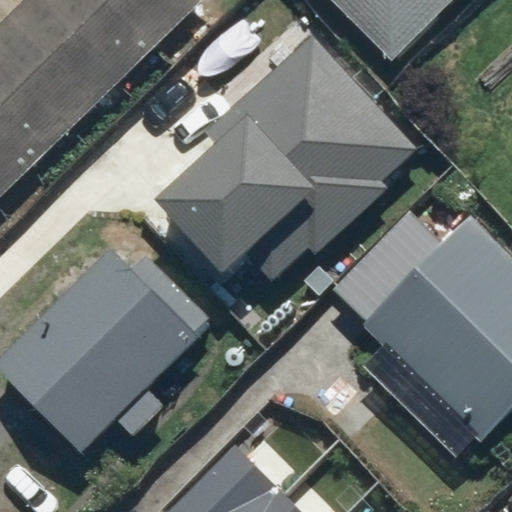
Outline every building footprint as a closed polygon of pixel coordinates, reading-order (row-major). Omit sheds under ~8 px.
[(0,203),(199,0),(19,0),(0,19),(0,203)] [(316,0),(386,75),(467,0),(316,0)] [(429,157),(321,34),(211,130),(233,156),(189,195),(273,292),(429,157)] [(408,221),(323,298),(473,462),(511,425),(511,265),(472,221),(437,253),(408,221)] [(217,339),(130,246),(10,357),(97,450),(217,339)] [(295,511),(236,451),(173,511),(295,511)]
